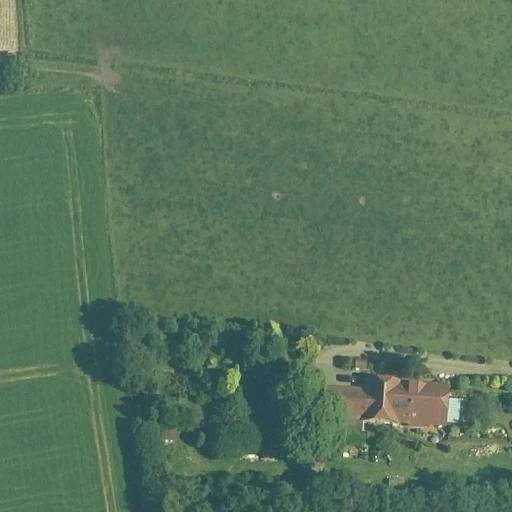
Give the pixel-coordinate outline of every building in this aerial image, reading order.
[(271,368),(292,369),(294,347),(273,345),(271,368)] [(249,364),(248,378),(267,379),(268,365),(249,364)] [(362,421),(361,424),(443,429),(445,388),(363,384),(363,397),(315,394),(314,418),(362,421)] [(226,402),(225,427),(251,427),(252,403),(226,402)] [(258,403),(256,432),(299,434),(300,406),(258,403)] [(145,431),(145,443),(170,444),(170,432),(145,431)]
